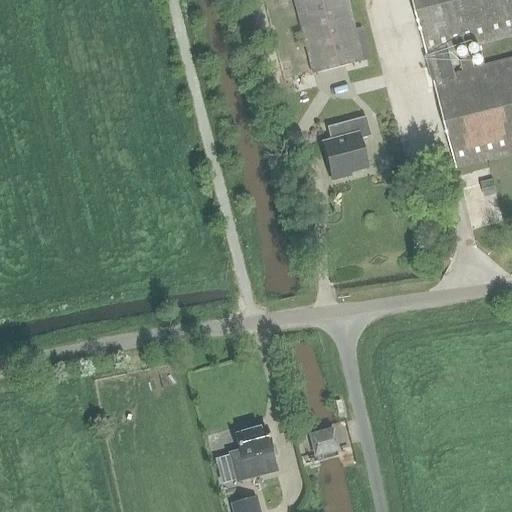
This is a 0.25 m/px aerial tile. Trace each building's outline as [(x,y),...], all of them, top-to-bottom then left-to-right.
[(294,0),(313,75),(361,63),(369,61),(360,28),(353,30),(345,0),(294,0)] [(511,61),(455,75),(449,51),(511,36),(511,0),(416,0),(429,55),(428,55),(434,81),(435,81),(456,168),(488,161),(511,154),(511,61)] [(322,141),(332,180),(350,175),(349,172),(367,167),(359,138),(372,135),(367,115),(327,125),(330,139),(322,141)] [(273,458),(266,429),(235,436),(239,451),(227,454),(235,484),(277,474),(273,458)] [(311,457),(333,451),(329,432),(306,437),(311,457)] [(230,505),(231,511),(259,511),(256,498),(230,505)]
